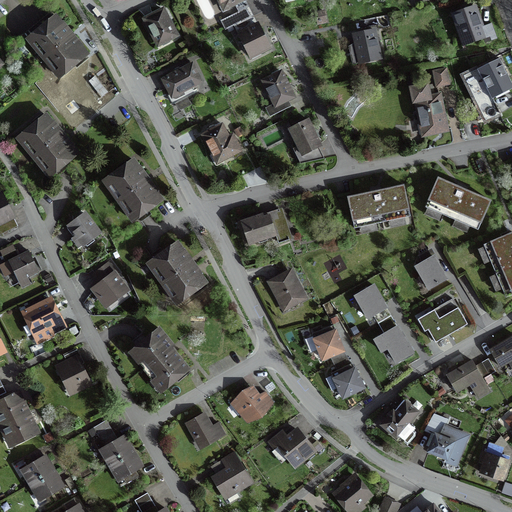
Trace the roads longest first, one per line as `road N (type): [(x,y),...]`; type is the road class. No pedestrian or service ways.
road 1 (residential): [(140,426),(0,150)]
road 2 (residential): [(198,210),(97,20)]
road 3 (residential): [(511,314),(418,368),(339,433)]
road 4 (residential): [(348,173),(266,0)]
road 5 (residential): [(511,140),(348,173)]
road 6 (residential): [(511,510),(358,446)]
road 7 (residential): [(272,352),(198,210)]
road 8 (residential): [(348,173),(198,210)]
road 9 (residential): [(140,426),(272,352)]
